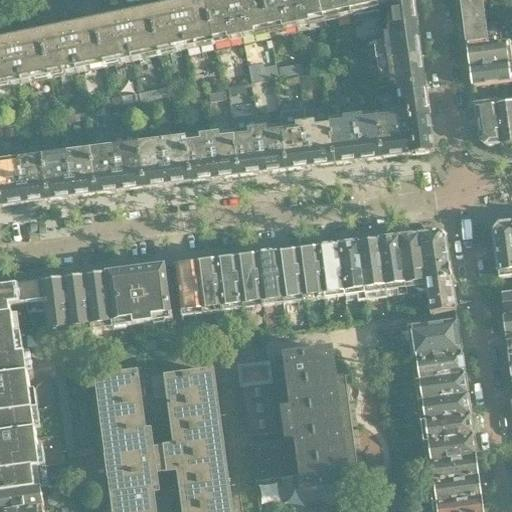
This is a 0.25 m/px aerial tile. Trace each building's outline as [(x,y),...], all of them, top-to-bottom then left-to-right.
[(260,0),(216,0),(204,3),(213,45),(268,34),(260,0)] [(316,0),(260,0),(268,34),(321,23),(316,0)] [(374,0),(316,0),(321,23),(376,11),(375,3),(374,0)] [(413,0),(389,0),(392,14),(388,17),(389,22),(389,27),(385,32),(386,36),(382,36),(384,44),(376,45),(372,50),(374,63),(421,57),(413,0)] [(482,0),(461,0),(468,48),(502,43),(499,23),(495,23),(485,24),(484,15),(482,0)] [(204,3),(149,14),(157,57),(213,45),(204,3)] [(511,11),(493,14),(495,20),(511,17),(511,11)] [(149,14),(95,25),(104,68),(157,57),(149,14)] [(493,14),(484,15),(485,24),(495,23),(495,20),(493,14)] [(104,68),(95,25),(41,37),(49,79),(104,68)] [(41,37),(0,44),(0,89),(49,79),(41,37)] [(511,41),(502,43),(468,48),(471,68),(511,62),(511,41)] [(421,57),(374,63),(376,74),(381,79),(388,78),(389,84),(393,84),(393,89),(398,94),(399,101),(404,106),(405,112),(407,112),(407,120),(429,117),(421,57)] [(511,83),(511,62),(471,68),(473,88),(488,86),(494,85),(511,83)] [(285,67),(287,78),(303,75),(301,65),(285,67)] [(345,83),(343,69),(321,73),(323,92),(332,91),(331,85),(345,83)] [(258,92),(274,89),(273,81),(256,84),(258,92)] [(228,97),(250,93),(249,86),(226,89),(228,97)] [(167,91),(151,94),(152,101),(168,98),(167,91)] [(210,104),(227,102),(225,91),(208,93),(210,104)] [(511,97),(495,99),(501,145),(503,145),(506,147),(511,146),(511,145),(511,97)] [(495,99),(475,102),(480,142),(487,147),(501,145),(495,99)] [(400,113),(374,116),(380,160),(428,154),(434,153),(433,148),(429,117),(407,120),(407,112),(405,112),(400,113)] [(62,126),(85,122),(84,115),(61,118),(62,126)] [(380,160),(374,116),(350,119),(356,163),(380,160)] [(356,163),(350,119),(327,122),(332,166),(356,163)] [(332,166),(327,122),(303,125),(308,169),(332,166)] [(308,169),(303,125),(279,128),(285,172),(308,169)] [(285,172),(279,128),(255,131),(261,175),(285,172)] [(261,175),(255,131),(232,134),(237,178),(261,175)] [(237,178),(232,134),(208,137),(214,181),(237,178)] [(214,181),(208,137),(184,140),(190,184),(214,181)] [(190,184),(184,140),(161,142),(166,187),(190,184)] [(166,187),(161,142),(137,145),(142,190),(166,187)] [(142,190),(137,145),(113,148),(118,193),(142,190)] [(118,193),(113,148),(89,151),(95,196),(118,193)] [(95,196),(89,151),(65,154),(70,199),(95,196)] [(70,199),(65,154),(41,157),(47,202),(70,199)] [(47,202),(41,157),(17,160),(24,205),(47,202)] [(24,205),(17,160),(0,162),(0,208),(24,205)] [(511,223),(498,225),(493,232),(499,280),(511,278),(511,223)] [(439,233),(425,235),(418,236),(423,281),(451,277),(446,238),(439,233)] [(423,281),(418,236),(398,238),(404,286),(415,284),(423,281)] [(398,238),(378,241),(384,288),(396,286),(397,297),(406,296),(404,286),(398,238)] [(378,241),(358,243),(364,290),(375,289),(377,300),(385,299),(384,288),(378,241)] [(358,243),(337,246),(343,292),(354,291),(356,302),(365,301),(364,290),(358,243)] [(337,246),(318,248),(316,249),(323,300),(344,297),(343,292),(337,246)] [(316,249),(299,251),(296,251),(303,303),(323,300),(316,249)] [(296,251),(277,254),(283,305),(303,303),(296,251)] [(277,254),(257,256),(256,256),(262,308),(283,305),(277,254)] [(256,256),(238,258),(236,259),(242,310),(262,308),(256,256)] [(236,259),(216,261),(222,313),(242,310),(236,259)] [(216,261),(195,264),(201,316),(222,313),(216,261)] [(195,264),(175,267),(182,318),(201,316),(195,264)] [(165,268),(145,270),(151,319),(162,317),(163,323),(173,321),(165,268)] [(152,324),(151,319),(145,270),(126,273),(132,321),(143,319),(144,325),(152,324)] [(126,273),(105,276),(110,323),(125,321),(126,328),(133,327),(132,321),(126,273)] [(105,276),(83,278),(89,327),(90,331),(103,330),(102,325),(111,324),(110,323),(105,276)] [(456,312),(451,277),(423,281),(415,284),(416,295),(428,293),(431,315),(456,312)] [(62,281),(69,330),(69,334),(82,332),(81,328),(89,327),(83,278),(62,281)] [(62,281),(41,283),(45,312),(46,312),(49,337),(63,336),(62,331),(69,330),(62,281)] [(41,283),(19,286),(16,287),(18,307),(27,305),(28,314),(45,312),(41,283)] [(18,307),(16,287),(0,288),(0,316),(11,315),(10,308),(18,307)] [(511,293),(502,295),(505,318),(511,316),(511,293)] [(0,357),(23,354),(21,334),(15,335),(12,315),(11,315),(0,316),(0,357)] [(408,329),(412,362),(462,356),(457,322),(408,329)] [(332,353),(304,356),(276,360),(278,379),(289,378),(294,412),(285,413),(288,440),(298,439),(305,492),(350,486),(332,353)] [(0,434),(35,430),(28,372),(25,354),(23,354),(0,357),(0,434)] [(462,356),(412,362),(410,362),(413,383),(465,377),(462,356)] [(278,434),(269,368),(269,366),(259,367),(258,362),(249,364),(250,369),(240,370),(249,437),(278,434)] [(75,451),(63,366),(55,367),(67,453),(75,451)] [(231,511),(213,374),(173,379),(154,382),(157,398),(170,396),(177,448),(152,452),(150,433),(145,434),(137,375),(98,381),(115,511),(155,511),(153,493),(158,492),(155,474),(180,471),(185,511),(231,511)] [(465,377),(413,383),(416,403),(468,396),(465,377)] [(468,396),(416,403),(419,424),(470,417),(468,396)] [(470,417),(419,424),(422,444),(473,437),(470,417)] [(40,468),(35,430),(0,434),(0,473),(38,469),(40,468)] [(473,437),(422,444),(425,465),(476,458),(473,437)] [(476,458),(425,465),(427,474),(433,473),(435,484),(479,477),(476,458)] [(0,495),(41,490),(40,479),(38,469),(0,473),(0,495)] [(479,477),(435,484),(429,484),(430,494),(436,493),(437,504),(482,498),(479,477)] [(0,511),(12,511),(44,507),(41,490),(0,495),(0,511)] [(483,511),(482,498),(437,504),(432,505),(432,511),(483,511)]
